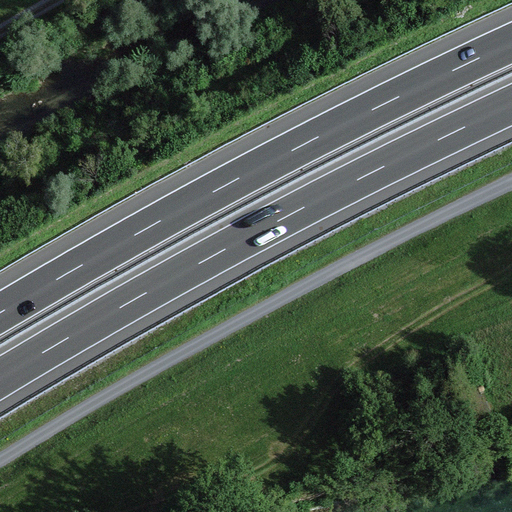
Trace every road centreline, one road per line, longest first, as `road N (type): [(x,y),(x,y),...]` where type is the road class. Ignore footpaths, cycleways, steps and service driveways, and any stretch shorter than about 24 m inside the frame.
road 1 (motorway): [(0,381),(511,105)]
road 2 (track): [(511,188),(229,328),(0,463)]
road 3 (motorway): [(511,40),(0,312)]
